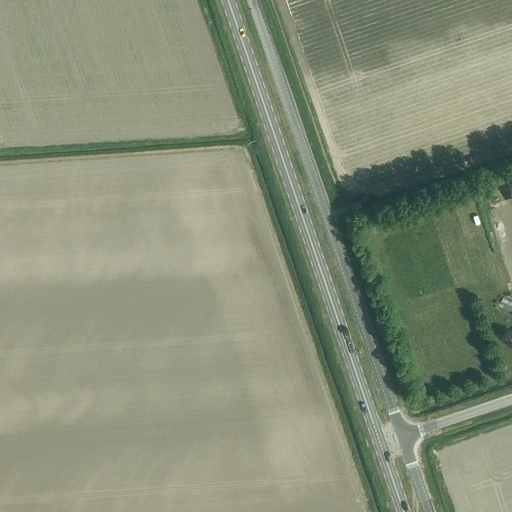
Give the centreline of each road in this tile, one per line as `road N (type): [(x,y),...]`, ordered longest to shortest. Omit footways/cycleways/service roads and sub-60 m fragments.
road 1 (primary): [(380,443),(227,0)]
road 2 (unclassified): [(403,436),(254,0)]
